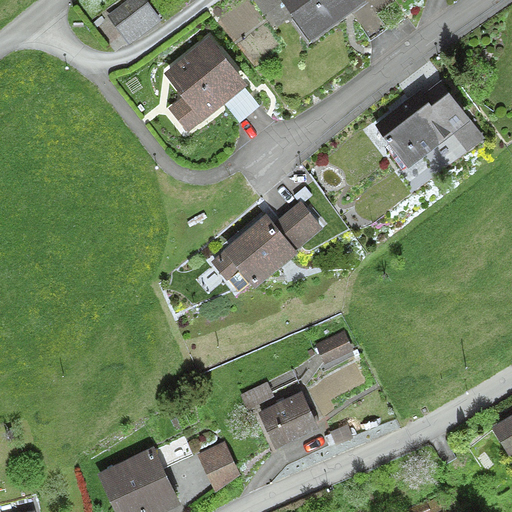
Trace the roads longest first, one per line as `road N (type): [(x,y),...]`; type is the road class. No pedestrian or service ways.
road 1 (residential): [(38,16),(89,59),(169,165),(200,177),(255,169),(485,0)]
road 2 (residential): [(240,511),(417,434),(511,378)]
